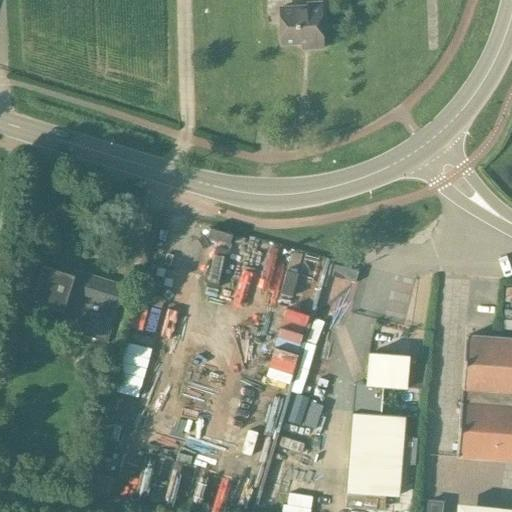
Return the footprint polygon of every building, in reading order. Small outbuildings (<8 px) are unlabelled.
[(281,7),(282,43),(310,42),(310,48),(324,47),(323,2),(308,3),(309,6),(281,7)] [(268,254),(270,246),(262,244),(251,281),(295,294),(304,264),(268,254)] [(43,266),(32,301),(37,303),(65,311),(86,318),(81,334),(109,342),(126,286),(77,270),(75,275),(43,266)] [(511,339),(467,336),(457,456),(511,459),(511,339)] [(346,491),(398,496),(405,415),(381,414),(383,386),(426,389),(428,365),(408,364),(409,356),(369,353),(367,384),(355,383),(346,491)] [(93,471),(86,494),(108,500),(115,478),(93,471)] [(428,499),(426,511),(441,511),(443,500),(428,499)]
